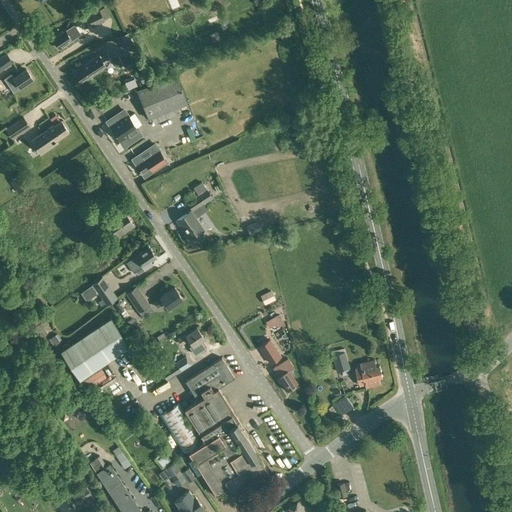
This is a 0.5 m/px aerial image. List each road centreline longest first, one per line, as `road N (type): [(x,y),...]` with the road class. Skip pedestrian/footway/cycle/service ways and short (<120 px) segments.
road 1 (unclassified): [(316,463),(2,0)]
road 2 (secondary): [(409,396),(317,0)]
road 3 (unclassified): [(480,370),(389,0)]
road 4 (unclassified): [(511,494),(480,370)]
